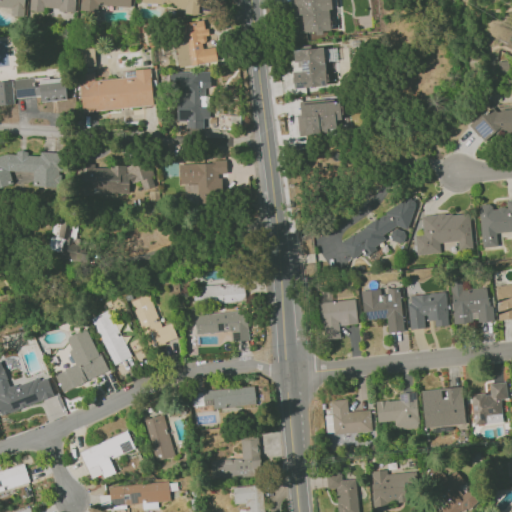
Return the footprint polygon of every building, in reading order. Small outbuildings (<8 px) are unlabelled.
[(10,16),(23,17),(24,0),(0,0),(0,7),(10,8),(10,16)] [(29,0),(74,0),(74,12),(58,10),(58,8),(40,7),(40,11),(29,10),(29,0)] [(129,0),(129,7),(97,4),(97,13),(78,11),(79,0),(129,0)] [(141,0),(198,0),(197,15),(185,14),(185,9),(176,8),(176,5),(141,2),(141,0)] [(330,0),(331,9),(328,9),(330,30),(295,33),(292,0),(330,0)] [(202,19),(204,29),(207,28),(208,34),(205,35),(206,40),(204,42),(201,43),(202,49),(214,47),(216,60),(178,66),(171,24),(202,19)] [(293,50),(294,62),(300,61),(301,70),(292,71),(293,88),(326,85),(322,47),(293,50)] [(82,49),(83,65),(94,65),(94,48),(82,49)] [(149,68),(153,105),(83,111),(79,74),(93,73),(94,80),(125,77),(124,71),(149,68)] [(203,127),(186,127),(186,121),(176,120),(176,86),(170,86),(170,71),(206,71),(206,82),(204,82),(204,95),(203,95),(203,127)] [(66,99),(40,102),(40,95),(13,98),(14,104),(0,105),(0,80),(48,76),(48,79),(64,77),(66,99)] [(341,119),(340,115),(342,114),(341,105),(339,106),(339,101),(299,105),(300,114),(296,115),(298,136),(308,135),(308,134),(327,132),(326,129),(336,128),(335,120),(341,119)] [(511,136),(511,112),(476,113),(476,137),(511,136)] [(40,151),(39,156),(27,155),(27,152),(16,151),(16,154),(6,153),(0,154),(0,186),(12,183),(9,171),(32,172),(32,185),(60,187),(61,174),(59,174),(59,171),(61,171),(62,153),(40,151)] [(225,159),(210,160),(210,163),(178,164),(179,184),(197,184),(198,205),(222,204),(221,177),(218,177),(218,174),(226,174),(225,159)] [(108,165),(108,167),(94,167),(94,164),(85,164),(84,192),(128,193),(128,184),(139,181),(142,190),(153,186),(150,176),(153,176),(148,162),(125,166),(125,165),(108,165)] [(148,191),(157,190),(158,201),(148,202),(148,191)] [(406,229),(414,206),(414,202),(413,200),(411,199),(409,197),(404,201),(403,200),(384,212),(386,214),(385,215),(383,215),(378,218),(378,219),(377,220),(376,218),(364,226),(365,227),(354,234),(353,233),(340,242),(351,259),(362,252),(365,256),(375,249),(374,247),(385,239),(382,235),(396,225),(406,229)] [(497,246),(482,247),(478,207),(481,204),(488,204),(491,206),(492,209),(497,208),(498,207),(504,206),(505,207),(507,207),(506,200),(511,199),(511,231),(495,233),(497,246)] [(457,241),(439,242),(440,252),(416,254),(414,235),(423,234),(421,216),(437,214),(443,213),(445,214),(451,213),(451,214),(469,213),(472,249),(458,250),(457,241)] [(47,249),(60,252),(59,256),(86,262),(90,247),(71,243),(72,239),(73,239),(77,223),(61,220),(61,218),(54,217),(47,249)] [(405,235),(403,231),(395,228),(391,230),(389,236),(391,240),(399,243),(403,241),(405,235)] [(453,323),(475,322),(491,321),(488,287),(462,289),(461,279),(450,280),(453,323)] [(194,302),(244,302),(244,284),(194,284),(194,302)] [(511,319),(511,285),(496,285),(497,320),(511,319)] [(364,321),(386,318),(388,333),(403,331),(399,288),(383,289),(383,288),(361,291),(364,321)] [(448,325),(446,292),(407,295),(409,329),(425,328),(425,321),(434,320),(434,326),(448,325)] [(161,326),(149,294),(133,300),(151,348),(176,338),(171,323),(161,326)] [(356,324),(355,300),(320,302),(322,339),(340,338),(339,325),(356,324)] [(131,357),(109,310),(91,318),(113,365),(131,357)] [(231,332),(232,341),(248,340),(246,311),(194,313),(195,333),(231,332)] [(62,392),(106,371),(87,328),(64,338),(76,364),(54,374),(62,392)] [(54,397),(47,375),(9,387),(1,361),(0,360),(0,411),(1,414),(54,397)] [(489,383),(489,393),(471,394),(472,424),(502,423),(501,399),(507,399),(506,382),(489,383)] [(255,406),(254,387),(202,389),(203,408),(255,406)] [(421,389),(423,427),(464,425),(462,387),(421,389)] [(416,392),(398,393),(399,400),(375,401),(376,422),(393,421),(393,430),(418,428),(416,392)] [(348,411),(347,400),(331,401),(333,434),(371,432),(370,410),(348,411)] [(145,418),(153,460),(172,457),(165,415),(145,418)] [(79,451),(90,479),(101,474),(103,478),(115,473),(109,459),(134,448),(127,431),(79,451)] [(240,438),(241,458),(211,460),(211,477),(260,475),(259,437),(240,438)] [(0,490),(29,483),(24,464),(0,470),(0,490)] [(465,481),(453,469),(432,490),(445,504),(438,511),(462,511),(478,497),(468,488),(462,494),(457,489),(465,481)] [(370,471),(372,504),(415,503),(414,472),(386,473),(386,470),(370,471)] [(357,511),(356,479),(341,479),(341,473),(326,474),(327,489),(336,488),(337,511),(357,511)] [(110,507),(142,505),(142,509),(158,509),(157,502),(169,501),(169,482),(109,485),(110,507)] [(234,504),(245,503),(245,509),(239,510),(238,511),(263,511),(263,485),(233,486),(234,504)]
